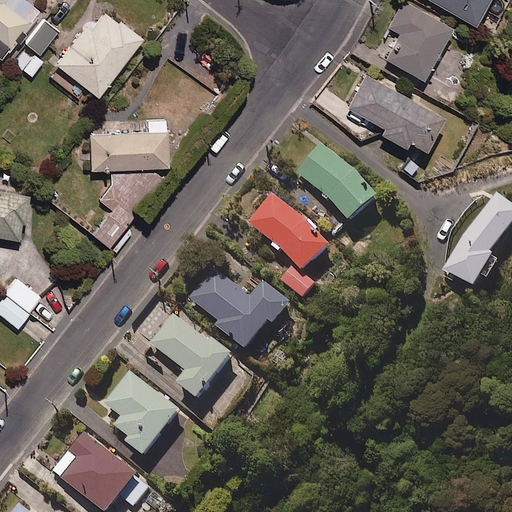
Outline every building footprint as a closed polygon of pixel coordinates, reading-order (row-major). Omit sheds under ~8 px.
[(0,0),(0,62),(1,63),(39,13),(22,0),(0,0)] [(425,0),(473,29),(491,0),(425,0)] [(451,31),(404,4),(389,29),(402,37),(387,62),(422,82),(451,31)] [(140,42),(104,14),(90,33),(85,29),(48,78),(75,99),(83,89),(97,100),(140,42)] [(57,33),(43,22),(25,45),(39,56),(57,33)] [(41,63),(22,50),(12,65),(31,78),(41,63)] [(443,122),(365,76),(346,109),(383,131),(379,137),(405,152),(408,147),(423,156),(443,122)] [(89,173),(109,172),(111,187),(97,202),(110,215),(91,236),(107,250),(129,225),(122,218),(167,171),(166,120),(101,122),(102,135),(88,135),(89,173)] [(382,205),(327,150),(300,177),(355,232),(382,205)] [(0,239),(20,243),(28,197),(0,192),(0,239)] [(333,251),(275,199),(250,226),(308,279),(333,251)] [(318,291),(296,271),(283,285),(306,305),(318,291)] [(253,303),(218,272),(192,302),(221,327),(218,331),(248,358),(272,330),(276,333),(294,312),(266,288),(253,303)] [(40,299),(15,280),(0,298),(0,316),(17,329),(40,299)] [(205,343),(177,319),(152,349),(188,379),(179,390),(199,408),(236,364),(208,340),(205,343)] [(183,419),(132,378),(107,410),(124,424),(113,438),(146,464),(183,419)] [(151,490),(86,438),(55,477),(97,511),(115,511),(124,501),(135,510),(151,490)]
